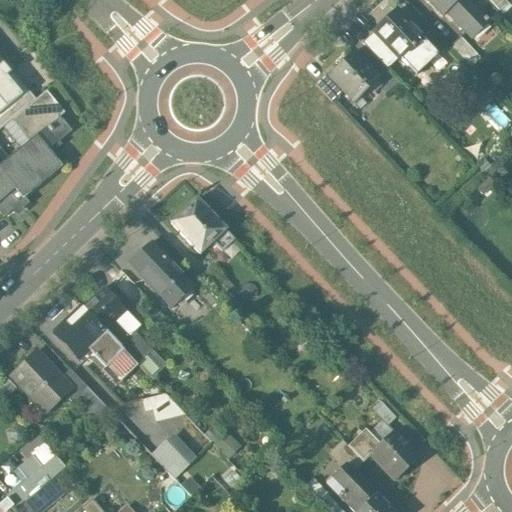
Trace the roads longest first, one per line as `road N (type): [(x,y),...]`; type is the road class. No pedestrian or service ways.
road 1 (tertiary): [(230,137),(449,373)]
road 2 (tertiary): [(0,306),(162,138)]
